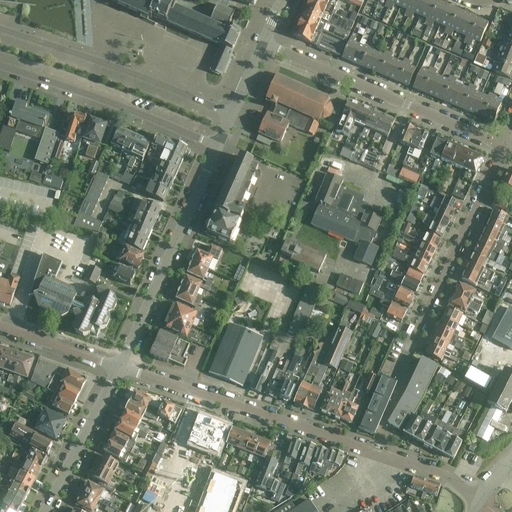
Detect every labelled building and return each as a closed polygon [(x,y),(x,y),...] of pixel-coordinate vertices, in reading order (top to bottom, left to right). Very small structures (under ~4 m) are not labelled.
[(232,12),(231,12),(217,6),(218,6),(217,6),(211,19),(209,24),(203,21),(199,20),(200,18),(199,18),(175,8),(177,4),(168,0),(166,0),(109,0),(109,1),(110,2),(141,15),(141,17),(140,18),(148,21),(148,19),(151,20),(152,17),(163,21),(198,36),(199,37),(201,38),(221,47),(220,48),(220,49),(218,53),(215,60),(212,66),(210,72),(210,71),(209,72),(221,77),(221,76),(230,56),(240,32),(228,27),(234,14),(232,12)] [(230,0),(254,8),(257,0),(230,0)] [(329,0),(310,0),(309,4),(334,15),(335,16),(336,14),(337,12),(334,11),(337,3),(329,0)] [(361,8),(364,2),(359,0),(349,0),(349,3),(361,8)] [(388,9),(391,0),(380,0),(386,3),(384,7),(388,9)] [(400,9),(403,0),(391,0),(388,9),(392,11),(394,6),(400,9)] [(408,18),(415,0),(403,0),(400,9),(406,11),(404,16),(408,18)] [(420,18),(427,0),(415,0),(408,18),(411,20),(413,15),(420,18)] [(428,27),(438,4),(429,0),(427,0),(420,18),(426,20),(424,25),(428,27)] [(334,15),(309,4),(303,16),(320,23),(334,29),(349,35),(354,24),(335,16),(334,15)] [(439,26),(448,8),(438,4),(428,27),(431,28),(433,24),(439,26)] [(447,36),(458,12),(448,8),(439,26),(446,29),(443,34),(447,36)] [(459,35),(468,17),(458,12),(447,36),(451,37),(453,33),(459,35)] [(352,13),(348,22),(354,24),(358,15),(352,13)] [(299,26),(344,46),(349,35),(334,29),(320,23),(303,16),(299,26)] [(467,44),(477,21),(468,17),(459,35),(465,38),(463,43),(467,44)] [(479,44),(488,26),(477,21),(467,44),(471,46),(473,41),(479,44)] [(372,23),(370,28),(376,31),(378,25),(372,23)] [(344,46),(299,26),(294,37),(310,44),(340,57),(344,46)] [(382,37),(386,29),(380,26),(376,34),(382,37)] [(511,35),(509,35),(506,40),(502,38),(500,42),(511,46),(511,35)] [(352,37),(342,58),(352,62),(359,45),(354,43),(356,38),(352,37)] [(484,40),(482,45),(489,48),(491,44),(489,43),(490,42),(484,40)] [(511,46),(500,42),(499,46),(503,48),(501,54),(511,58),(511,46)] [(359,45),(352,62),(361,66),(370,45),(367,43),(365,48),(359,45)] [(370,45),(361,66),(371,70),(378,53),(372,51),(374,46),(370,45)] [(378,53),(371,70),(380,74),(389,53),(385,51),(383,56),(378,53)] [(389,53),(380,74),(390,78),(397,61),(391,59),(393,54),(389,53)] [(511,58),(501,54),(499,59),(494,57),(492,61),(511,69),(511,58)] [(478,55),(475,63),(481,65),(484,58),(478,55)] [(397,61),(390,78),(399,82),(408,61),(404,59),(402,64),(397,61)] [(409,86),(416,70),(410,67),(412,62),(408,61),(399,82),(409,86)] [(510,80),(511,74),(511,69),(492,61),(491,65),(493,66),(490,72),(493,73),(510,80)] [(471,67),(469,72),(478,76),(480,71),(471,67)] [(421,69),(413,88),(424,92),(433,69),(430,68),(428,72),(421,69)] [(433,97),(441,78),(435,75),(437,71),(433,69),(424,92),(433,97)] [(480,71),(478,76),(477,78),(486,81),(489,74),(480,71)] [(269,148),(272,141),(280,144),(284,135),(288,126),(314,137),(319,125),(318,125),(321,119),(323,120),(329,118),(332,112),(330,106),(327,104),(330,98),(277,75),(273,83),(270,81),(265,92),(268,93),(265,102),(272,105),(270,108),(272,109),(274,110),(270,117),(267,115),(266,116),(258,135),(259,135),(256,142),(269,148)] [(443,101),(453,78),(450,76),(448,81),(441,78),(433,97),(443,101)] [(443,101),(453,105),(461,86),(462,84),(456,81),(457,79),(453,78),(443,101)] [(508,88),(510,83),(502,80),(500,79),(499,80),(498,83),(497,85),(503,87),(504,86),(508,88)] [(463,109),(473,86),(469,84),(467,89),(461,86),(453,105),(463,109)] [(497,85),(493,94),(497,96),(499,97),(503,87),(497,85)] [(473,113),(481,95),(475,92),(477,88),(473,86),(463,109),(473,113)] [(481,95),(473,113),(483,118),(493,94),(489,93),(487,97),(481,95)] [(501,103),(503,101),(496,98),(497,96),(493,94),(483,118),(494,122),(502,104),(501,103)] [(0,135),(0,150),(9,153),(16,133),(18,128),(20,123),(31,126),(42,130),(46,118),(36,115),(25,111),(27,106),(21,104),(15,102),(11,116),(7,128),(3,127),(1,133),(0,135)] [(349,138),(355,125),(362,108),(360,107),(348,102),(347,106),(335,133),(347,137),(349,138)] [(364,129),(371,112),(370,111),(362,108),(355,125),(364,129)] [(338,118),(340,112),(333,109),(331,115),(338,118)] [(371,112),(364,129),(361,137),(360,136),(358,140),(364,143),(369,131),(375,134),(376,134),(383,116),(371,112)] [(72,120),(65,141),(74,144),(76,138),(82,139),(86,128),(84,127),(86,118),(76,115),(74,121),(72,120)] [(388,139),(395,121),(383,116),(376,134),(375,134),(373,139),(378,141),(380,136),(388,139)] [(90,121),(84,141),(83,141),(82,144),(89,147),(85,157),(94,160),(99,147),(106,126),(90,121)] [(399,143),(410,147),(417,131),(406,126),(399,143)] [(47,131),(37,162),(48,166),(58,134),(45,130),(47,131)] [(122,152),(130,135),(119,130),(111,147),(113,148),(122,152)] [(428,135),(417,131),(410,147),(407,155),(412,157),(418,160),(421,152),(428,135)] [(128,154),(126,159),(128,160),(130,161),(131,161),(141,140),(130,135),(122,152),(128,154)] [(184,156),(188,158),(191,152),(187,150),(187,149),(172,143),(157,136),(152,147),(182,161),(184,156)] [(437,139),(430,157),(436,159),(431,171),(436,173),(436,174),(439,167),(438,167),(441,161),(441,162),(448,144),(443,142),(443,140),(440,139),(438,140),(437,139)] [(145,156),(151,144),(141,140),(131,161),(130,161),(127,167),(132,169),(136,161),(142,163),(145,156)] [(57,144),(52,159),(59,161),(64,146),(57,144)] [(452,166),(459,149),(448,144),(441,162),(447,164),(446,168),(450,170),(452,166)] [(152,147),(148,157),(158,162),(178,171),(182,161),(152,147)] [(463,171),(470,153),(459,149),(452,166),(463,171)] [(363,167),(368,154),(364,152),(364,153),(362,153),(356,151),(355,154),(353,153),(349,162),(362,167),(363,167)] [(483,161),(481,158),(470,153),(463,171),(467,173),(464,180),(472,184),(483,161)] [(368,154),(363,167),(375,172),(376,170),(375,170),(380,158),(368,154)] [(253,163),(241,158),(219,206),(218,206),(216,210),(217,211),(211,224),(208,224),(206,225),(205,227),(206,230),(207,232),(207,233),(206,236),(215,240),(216,237),(229,243),(238,224),(239,224),(240,222),(241,222),(241,221),(240,220),(243,214),(244,210),(240,208),(241,206),(241,207),(243,202),(246,194),(247,195),(251,187),(250,186),(253,179),(254,179),(256,174),(255,174),(258,168),(252,165),(253,163)] [(100,164),(93,161),(88,174),(95,176),(100,164)] [(156,174),(173,181),(178,171),(158,162),(155,169),(157,170),(156,173),(156,174)] [(142,163),(141,166),(142,167),(146,169),(151,172),(151,171),(152,172),(153,168),(142,163)] [(151,171),(151,172),(146,169),(142,167),(138,174),(149,177),(150,176),(152,177),(154,178),(151,184),(168,192),(173,181),(156,174),(152,172),(151,171)] [(435,184),(438,174),(438,175),(441,168),(439,167),(436,174),(436,173),(432,183),(430,187),(438,190),(439,186),(435,184)] [(511,194),(511,193),(511,170),(509,169),(498,194),(504,196),(506,191),(511,194)] [(419,177),(412,175),(402,170),(398,179),(415,186),(419,177)] [(32,173),(29,182),(41,185),(42,181),(40,180),(41,176),(32,173)] [(95,179),(106,184),(109,177),(98,173),(95,179)] [(113,173),(111,179),(120,183),(123,177),(113,173)] [(354,260),(371,267),(378,250),(370,247),(381,219),(366,213),(369,207),(362,203),(364,198),(340,188),(343,182),(326,175),(315,202),(320,204),(316,213),(310,226),(353,244),(353,243),(359,246),(354,260)] [(151,184),(148,183),(146,189),(142,187),(144,181),(135,177),(133,183),(131,188),(147,195),(164,203),(168,192),(151,184)] [(93,185),(103,190),(106,184),(95,179),(93,185)] [(90,191),(101,195),(103,190),(93,185),(90,191)] [(451,196),(464,201),(467,193),(455,188),(451,196)] [(420,189),(417,195),(423,198),(426,191),(420,189)] [(87,196),(98,201),(101,195),(90,191),(87,196)] [(125,201),(122,200),(125,195),(119,192),(117,197),(115,196),(112,202),(122,206),(125,201)] [(85,202),(96,207),(98,201),(87,196),(85,202)] [(454,214),(454,213),(458,204),(445,197),(442,202),(434,198),(432,202),(432,203),(454,214)] [(509,204),(496,198),(492,206),(499,209),(505,212),(509,204)] [(112,202),(112,201),(108,211),(121,217),(125,207),(122,206),(112,202)] [(82,208),(93,213),(96,207),(85,202),(82,208)] [(161,210),(143,203),(138,214),(156,221),(161,210)] [(450,222),(450,221),(454,214),(432,203),(429,208),(434,210),(433,212),(433,213),(434,214),(436,216),(450,222)] [(80,214),(90,219),(93,213),(82,208),(80,214)] [(509,218),(494,211),(489,220),(511,230),(511,225),(507,223),(509,218)] [(415,216),(414,215),(410,213),(405,222),(409,224),(411,225),(415,216)] [(51,223),(73,228),(77,220),(53,214),(51,223)] [(98,234),(101,228),(102,224),(90,219),(80,214),(79,214),(77,220),(73,228),(98,234)] [(156,221),(138,214),(134,224),(151,232),(156,221)] [(106,215),(102,222),(109,225),(112,218),(106,215)] [(266,216),(263,223),(283,231),(286,225),(266,216)] [(424,220),(445,231),(446,230),(450,222),(436,216),(434,220),(426,216),(424,220)] [(430,228),(428,233),(441,239),(445,231),(424,220),(422,224),(430,228)] [(511,230),(489,220),(485,229),(503,238),(506,233),(511,236),(511,230)] [(151,232),(134,224),(129,235),(147,242),(151,232)] [(406,225),(401,233),(406,235),(407,232),(410,227),(406,225)] [(503,238),(485,229),(482,237),(503,247),(506,243),(502,242),(503,238)] [(414,239),(436,250),(441,241),(427,234),(424,239),(416,235),(415,236),(414,239)] [(147,242),(129,235),(125,245),(142,253),(147,242)] [(503,247),(482,237),(477,246),(499,256),(501,251),(506,254),(508,250),(503,248),(503,247)] [(414,250),(418,252),(432,259),(436,250),(414,239),(412,243),(416,245),(414,250)] [(286,242),(280,254),(291,259),(290,262),(318,274),(326,257),(298,244),(297,247),(286,242)] [(499,258),(499,256),(477,246),(473,254),(502,268),(504,262),(498,259),(499,258)] [(131,273),(131,272),(133,268),(138,270),(144,257),(125,249),(123,247),(117,260),(120,262),(117,266),(131,273)] [(193,264),(209,271),(214,260),(218,262),(222,252),(211,247),(207,257),(198,253),(196,257),(193,258),(192,261),(193,263),(193,264)] [(412,265),(409,269),(424,276),(428,268),(405,257),(399,254),(395,252),(392,258),(403,263),(404,261),(407,263),(412,265)] [(411,255),(407,253),(406,257),(405,257),(428,268),(432,259),(418,252),(416,257),(411,255)] [(502,268),(473,254),(469,263),(484,270),(485,268),(486,266),(504,274),(506,270),(504,269),(502,268)] [(31,292),(29,299),(30,299),(34,297),(38,308),(62,318),(68,316),(69,313),(74,315),(76,321),(73,328),(75,334),(84,337),(89,335),(90,334),(96,337),(99,330),(100,331),(106,329),(108,325),(110,321),(109,318),(108,315),(113,313),(115,309),(116,305),(115,302),(114,299),(110,298),(107,296),(104,290),(93,294),(90,293),(88,292),(85,293),(82,294),(81,297),(80,299),(79,298),(77,298),(75,294),(74,291),(51,281),(52,279),(55,280),(62,264),(43,256),(31,292)] [(387,259),(382,267),(389,270),(393,262),(387,259)] [(465,272),(487,282),(490,284),(494,275),(484,270),(469,263),(465,272)] [(209,271),(193,264),(193,265),(190,265),(189,268),(190,270),(188,275),(204,282),(209,271)] [(131,273),(117,266),(117,267),(115,265),(111,273),(115,275),(114,279),(130,287),(136,274),(131,272),(131,273)] [(102,272),(99,271),(89,267),(83,281),(95,286),(102,272)] [(420,285),(424,276),(409,269),(407,274),(397,269),(396,272),(396,273),(395,274),(419,286),(420,285)] [(390,277),(393,279),(398,281),(403,283),(400,288),(408,291),(415,295),(419,286),(395,274),(392,272),(390,277)] [(461,281),(476,288),(478,283),(485,286),(487,282),(465,272),(461,281)] [(236,274),(233,280),(239,283),(242,277),(236,274)] [(341,275),(340,277),(336,286),(359,296),(364,284),(341,275)] [(0,303),(10,307),(17,287),(20,279),(10,276),(8,282),(0,278),(0,303)] [(182,289),(198,296),(202,286),(186,279),(184,283),(182,284),(181,287),(182,288),(182,289)] [(502,290),(507,281),(502,279),(498,288),(502,290)] [(414,296),(400,289),(388,283),(386,288),(391,291),(396,293),(392,301),(408,309),(410,305),(412,301),(412,300),(414,296)] [(209,292),(209,291),(216,294),(218,290),(211,287),(211,286),(206,284),(203,290),(209,292)] [(476,293),(459,284),(458,285),(456,286),(455,289),(456,291),(453,296),(480,309),(483,303),(473,298),(476,293)] [(320,292),(307,286),(296,313),(291,323),(287,332),(301,338),(320,292)] [(382,300),(383,301),(385,295),(378,292),(380,288),(375,286),(371,295),(382,301),(382,300)] [(502,290),(498,288),(494,296),(499,298),(502,290)] [(194,311),(205,316),(207,312),(201,309),(201,308),(199,307),(203,299),(198,296),(182,289),(181,290),(179,291),(178,294),(179,296),(177,300),(195,308),(194,311)] [(336,295),(333,293),(322,289),(320,292),(318,297),(332,303),(333,302),(336,295)] [(333,302),(346,309),(350,301),(336,295),(333,302)] [(480,309),(453,296),(452,300),(449,300),(448,303),(449,305),(448,307),(466,315),(468,309),(478,314),(480,309)] [(242,297),(234,301),(237,307),(245,303),(242,297)] [(407,312),(383,301),(382,300),(382,301),(380,305),(389,310),(386,316),(401,324),(407,312)] [(192,326),(193,326),(195,319),(203,323),(204,320),(208,322),(210,318),(205,316),(198,313),(197,315),(178,306),(176,310),(174,309),(171,317),(192,326)] [(383,314),(372,309),(370,312),(369,315),(375,317),(374,318),(380,320),(383,314)] [(443,318),(458,326),(463,316),(447,309),(443,318)] [(511,310),(508,309),(491,340),(511,351),(511,310)] [(365,323),(367,317),(373,320),(374,318),(375,317),(369,315),(362,312),(359,321),(365,323)] [(189,334),(192,326),(171,317),(167,325),(169,325),(167,329),(177,333),(187,338),(186,340),(198,345),(200,341),(198,340),(195,339),(196,337),(189,334)] [(456,332),(458,326),(443,318),(438,328),(438,329),(454,336),(457,337),(465,341),(468,342),(470,338),(463,335),(456,332)] [(484,318),(481,324),(487,327),(490,321),(484,318)] [(375,322),(372,327),(381,331),(383,326),(375,322)] [(263,338),(229,325),(209,374),(242,388),(263,338)] [(483,325),(479,333),(484,335),(487,328),(483,325)] [(327,368),(336,371),(351,334),(338,328),(332,342),(319,371),(303,408),(313,412),(321,393),(317,391),(325,373),(327,368)] [(438,329),(434,338),(449,345),(454,336),(438,329)] [(383,330),(379,337),(386,340),(389,333),(383,330)] [(150,356),(153,357),(167,363),(168,361),(184,368),(187,361),(184,359),(189,346),(160,333),(150,356)] [(457,337),(454,343),(462,346),(465,341),(457,337)] [(449,346),(449,345),(434,338),(430,346),(458,360),(459,356),(453,353),(452,353),(447,350),(449,346)] [(303,408),(319,371),(332,342),(330,341),(318,346),(320,351),(313,353),(314,357),(313,360),(308,372),(306,377),(303,384),(302,385),(300,390),(294,404),(303,408)] [(430,346),(426,355),(433,359),(441,362),(444,357),(456,363),(458,360),(430,346)] [(0,371),(3,372),(10,353),(0,350),(0,371)] [(14,376),(21,357),(10,353),(3,372),(14,376)] [(465,353),(462,360),(468,362),(468,363),(471,356),(465,353)] [(287,403),(288,402),(289,402),(296,388),(295,388),(298,380),(292,378),(293,376),(295,375),(294,372),(297,367),(299,366),(302,360),(294,356),(291,363),(291,364),(282,386),(283,386),(278,398),(283,400),(284,402),(287,403)] [(21,357),(14,376),(19,378),(26,380),(32,361),(21,357)] [(308,372),(313,360),(308,358),(304,370),(308,372)] [(353,365),(342,361),(339,370),(349,374),(353,365)] [(420,369),(416,378),(430,385),(438,367),(425,362),(424,361),(421,367),(420,369)] [(54,396),(74,406),(85,385),(85,384),(84,380),(68,371),(67,372),(38,362),(31,383),(54,395),(54,396)] [(262,378),(256,376),(251,390),(260,394),(272,365),(268,363),(262,378)] [(440,370),(438,374),(447,379),(449,377),(450,374),(441,369),(440,370)] [(282,386),(286,376),(276,371),(271,383),(270,382),(264,395),(270,397),(276,400),(281,387),(282,386)] [(505,415),(511,400),(511,375),(504,371),(500,379),(498,378),(496,382),(494,380),(488,392),(490,393),(489,397),(491,398),(487,406),(491,408),(501,413),(502,413),(505,415)] [(370,375),(363,390),(370,394),(377,378),(370,375)] [(449,377),(445,384),(452,387),(455,381),(449,377)] [(393,383),(380,378),(373,395),(387,401),(391,393),(392,390),(394,384),(393,383)] [(410,390),(407,395),(409,396),(421,403),(430,385),(416,378),(412,387),(410,390)] [(345,383),(340,393),(341,393),(331,416),(336,418),(340,420),(341,420),(348,404),(350,398),(352,395),(347,393),(350,385),(345,383)] [(453,391),(460,395),(464,388),(457,384),(453,391)] [(471,398),(474,391),(468,388),(464,394),(471,398)] [(331,389),(328,396),(321,412),(331,416),(341,393),(340,393),(331,389)] [(33,403),(36,397),(23,391),(21,396),(33,403)] [(351,425),(358,409),(352,406),(358,393),(353,391),(352,395),(350,398),(348,404),(341,420),(351,425)] [(149,407),(152,401),(136,393),(130,402),(157,416),(159,412),(155,410),(149,407)] [(485,398),(476,393),(473,398),(482,403),(483,403),(486,398),(485,398)] [(365,413),(379,419),(383,410),(385,407),(387,402),(387,401),(373,395),(365,413)] [(403,403),(398,411),(409,418),(411,415),(413,416),(421,403),(409,396),(407,395),(404,400),(403,403)] [(63,418),(65,414),(69,417),(74,406),(54,396),(50,403),(54,405),(53,408),(54,409),(52,413),(63,418)] [(126,412),(142,420),(144,416),(157,422),(159,417),(157,416),(130,402),(126,412)] [(163,404),(159,412),(157,416),(159,417),(167,421),(175,425),(182,411),(183,410),(166,403),(165,405),(163,404)] [(412,418),(403,434),(413,440),(427,415),(432,406),(428,403),(425,409),(424,409),(418,421),(412,418)] [(491,409),(485,420),(496,425),(501,414),(491,409)] [(409,418),(398,411),(394,418),(393,421),(389,426),(391,427),(400,433),(409,418)] [(65,422),(44,412),(36,427),(29,423),(29,424),(28,424),(25,428),(33,432),(34,430),(56,441),(65,422)] [(120,422),(144,434),(155,439),(157,435),(139,426),(142,420),(126,412),(120,422)] [(379,419),(365,413),(358,430),(370,435),(372,436),(375,430),(376,427),(379,419)] [(423,445),(437,421),(427,415),(413,440),(423,445)] [(443,455),(451,438),(447,436),(457,417),(452,415),(446,425),(433,450),(443,455)] [(198,417),(188,444),(196,448),(197,447),(196,447),(197,444),(210,449),(209,451),(208,451),(208,452),(217,455),(227,428),(198,417)] [(437,421),(423,445),(433,450),(446,425),(437,421)] [(144,434),(120,422),(115,432),(135,442),(138,436),(142,438),(144,434)] [(16,424),(10,437),(48,456),(50,452),(49,451),(52,444),(36,436),(37,434),(33,432),(25,428),(16,424)] [(494,430),(483,425),(476,438),(487,444),(494,430)] [(233,430),(224,453),(229,455),(231,448),(236,450),(242,433),(238,431),(236,431),(233,430)] [(109,444),(130,455),(133,450),(129,449),(132,443),(129,441),(115,433),(109,444)] [(242,433),(236,450),(240,452),(238,459),(242,460),(251,437),(248,436),(247,434),(242,433)] [(462,444),(466,436),(461,433),(457,441),(451,438),(443,455),(453,461),(462,444)] [(251,437),(242,460),(252,464),(254,457),(261,440),(256,438),(255,439),(251,437)] [(261,440),(254,457),(259,459),(256,466),(261,468),(265,458),(269,446),(270,444),(266,443),(265,442),(261,440)] [(284,464),(288,466),(290,460),(296,461),(302,443),(292,440),(284,464)] [(130,455),(109,444),(104,453),(125,464),(130,455)] [(156,455),(161,458),(167,446),(162,444),(156,455)] [(295,475),(293,474),(290,483),(296,484),(299,477),(300,477),(303,466),(309,468),(315,448),(305,444),(295,475)] [(266,458),(260,473),(271,477),(271,476),(273,476),(281,454),(274,452),(276,448),(269,446),(265,458),(266,458)] [(309,473),(319,476),(327,451),(317,448),(309,473)] [(26,462),(41,469),(47,458),(32,451),(26,462)] [(333,466),(340,468),(344,456),(335,453),(335,454),(327,451),(319,476),(324,478),(327,470),(331,471),(333,466)] [(218,468),(222,469),(227,456),(223,455),(218,468)] [(97,467),(113,476),(119,465),(103,457),(97,467)] [(26,462),(21,472),(21,473),(35,480),(41,469),(26,462)] [(149,462),(142,476),(149,480),(156,466),(149,462)] [(113,476),(97,467),(91,478),(107,486),(105,490),(113,494),(115,490),(108,486),(113,476)] [(12,482),(30,491),(35,480),(21,473),(21,472),(18,470),(12,481),(12,482)] [(255,486),(255,487),(257,488),(273,495),(271,501),(278,504),(285,486),(271,481),(273,476),(271,476),(271,477),(260,473),(258,480),(255,486)] [(285,473),(283,479),(290,481),(292,475),(285,473)] [(23,503),(24,502),(30,491),(12,482),(12,481),(0,475),(0,489),(9,494),(9,496),(23,503)] [(232,511),(242,486),(214,476),(211,484),(212,484),(215,485),(210,497),(208,496),(207,496),(201,511),(202,511),(205,511),(232,511)] [(142,477),(137,488),(143,491),(149,481),(142,477)] [(423,493),(427,482),(414,477),(410,488),(423,493)] [(436,498),(440,486),(428,482),(427,482),(423,493),(421,500),(424,501),(426,494),(436,498)] [(304,483),(302,491),(303,491),(311,487),(311,485),(304,483)] [(89,484),(83,495),(99,503),(98,503),(108,508),(114,510),(116,507),(104,501),(108,494),(104,492),(89,484)] [(290,484),(285,496),(290,499),(302,492),(290,484)] [(18,511),(23,505),(23,504),(23,503),(9,496),(8,496),(8,497),(4,495),(1,500),(0,499),(0,507),(9,511),(18,511)] [(99,503),(83,495),(77,506),(87,511),(93,511),(98,503),(99,503)] [(316,511),(309,501),(296,510),(291,503),(277,511),(316,511)]
